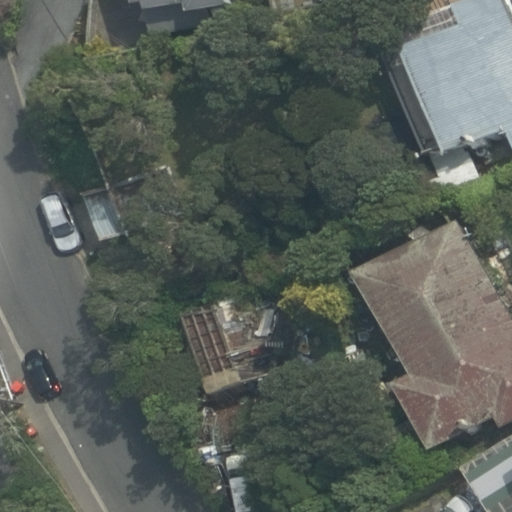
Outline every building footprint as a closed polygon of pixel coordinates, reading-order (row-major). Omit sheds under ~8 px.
[(145,0),(147,11),(157,9),(158,15),(195,8),(197,18),(238,8),(235,0),(145,0)] [(436,43),(413,52),(458,158),(511,135),(511,0),(487,0),(430,25),(436,43)] [(167,166),(89,198),(108,245),(185,212),(167,166)] [(502,420),(508,432),(511,429),(511,302),(467,221),(366,277),(421,379),(404,388),(440,454),(502,420)] [(253,292),(189,317),(221,398),(285,373),(253,292)] [(511,511),(511,445),(469,472),(494,511),(511,511)]
